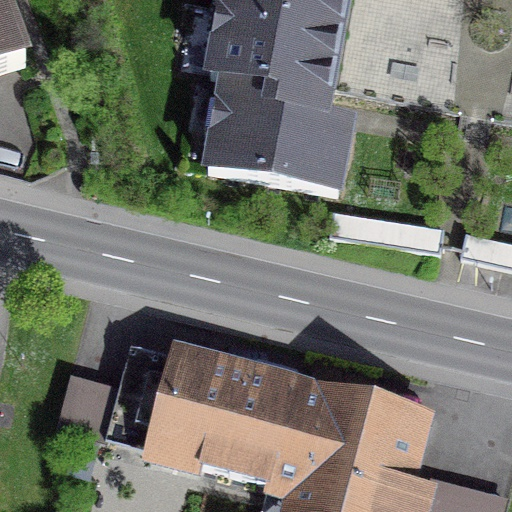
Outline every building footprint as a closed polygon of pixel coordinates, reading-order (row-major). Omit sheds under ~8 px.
[(229,0),(226,17),(352,41),(360,0),(229,0)] [(0,2),(0,77),(24,68),(0,2)] [(352,41),(226,17),(213,82),(231,86),(213,180),(347,206),(362,127),(337,123),(352,41)] [(267,489),(292,395),(181,366),(156,459),(267,489)] [(292,395),(267,489),(302,498),(298,511),(423,511),(428,494),(400,487),(416,428),(292,395)]
